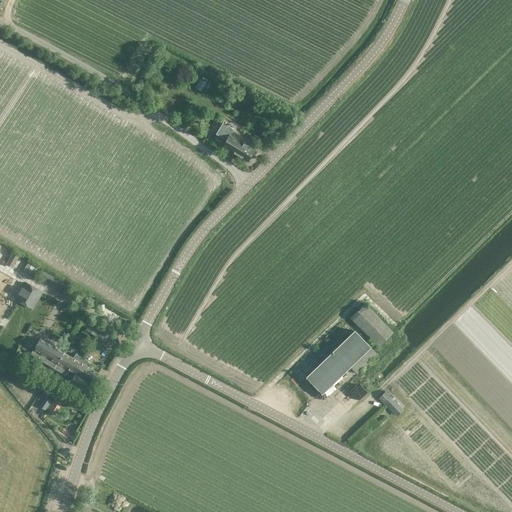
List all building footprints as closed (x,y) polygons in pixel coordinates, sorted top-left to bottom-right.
[(200,78),(196,86),(204,90),(208,82),(200,78)] [(252,149),(237,140),(228,135),(232,129),(221,122),(214,134),(224,140),(221,146),(231,152),(245,160),(246,159),(247,159),(249,156),(249,155),(252,149)] [(12,268),(19,257),(12,253),(6,265),(12,268)] [(38,268),(27,263),(22,272),(26,274),(27,272),(34,275),(38,268)] [(40,279),(55,288),(60,280),(44,271),(40,279)] [(16,299),(26,304),(32,308),(41,292),(25,283),(16,299)] [(378,347),(393,332),(364,303),(349,318),(378,347)] [(94,335),(99,327),(90,322),(85,330),(94,335)] [(99,327),(94,335),(105,341),(110,333),(99,327)] [(356,374),(377,354),(355,331),(306,377),(322,393),(350,367),(356,374)] [(54,368),(63,353),(40,340),(32,354),(54,368)] [(73,372),(81,358),(75,354),(72,359),(63,353),(54,368),(66,375),(69,370),(73,372)] [(81,358),(73,372),(76,374),(77,372),(85,377),(84,379),(92,383),(97,373),(85,366),(88,362),(81,358)] [(77,372),(76,374),(70,383),(86,392),(92,383),(84,379),(85,377),(77,372)] [(42,401),(47,391),(41,389),(34,404),(38,405),(40,400),(42,401)] [(391,411),(398,405),(386,392),(379,399),(391,411)] [(62,402),(54,398),(47,411),(55,415),(62,402)] [(70,433),(63,429),(61,432),(72,438),(71,440),(74,442),(79,433),(76,431),(78,427),(75,425),(70,433)]
